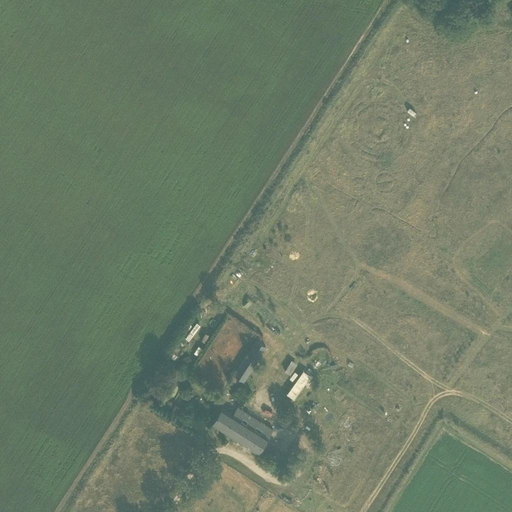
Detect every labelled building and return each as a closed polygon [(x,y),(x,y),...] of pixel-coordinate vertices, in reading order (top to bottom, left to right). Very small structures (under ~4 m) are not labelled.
[(185,336),(188,339),(199,324),(196,322),(185,336)] [(176,347),(168,357),(174,361),(177,356),(178,357),(182,351),(176,347)] [(291,373),(297,363),(292,360),(285,370),(291,373)] [(244,382),(249,374),(238,367),(233,375),(244,382)] [(303,370),(287,394),(294,399),(311,376),(303,370)] [(175,405),(171,412),(178,416),(182,408),(175,405)] [(258,452),(273,430),(237,407),(233,414),(222,407),(212,423),(258,452)] [(288,460),(277,452),(272,459),(283,467),(288,460)]
